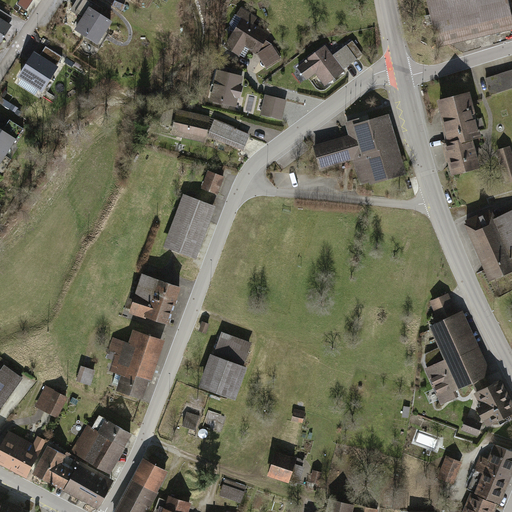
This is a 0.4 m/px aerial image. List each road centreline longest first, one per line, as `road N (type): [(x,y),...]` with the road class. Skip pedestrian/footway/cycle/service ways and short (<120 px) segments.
road 1 (residential): [(105,511),(145,437),(253,165),(365,80),(390,69),(403,75)]
road 2 (secondary): [(403,75),(437,200),(511,366)]
